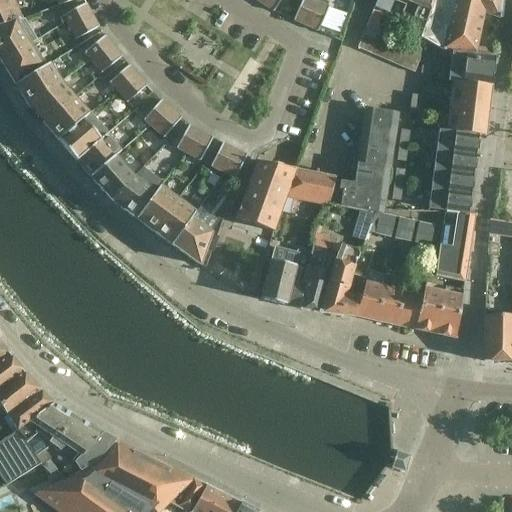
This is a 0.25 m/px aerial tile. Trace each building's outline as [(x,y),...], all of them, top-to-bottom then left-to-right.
[(0,0),(0,27),(21,19),(19,15),(12,0),(0,0)] [(281,0),(265,0),(262,5),(274,13),(281,0)] [(302,0),(293,21),(305,27),(316,3),(309,0),(302,0)] [(347,0),(345,0),(338,19),(355,25),(363,6),(347,0)] [(377,0),(374,9),(366,27),(378,32),(380,33),(387,14),(393,0),(395,0),(415,7),(417,1),(412,0),(377,0)] [(412,0),(417,1),(415,7),(418,9),(413,20),(425,25),(426,24),(427,21),(434,0),(412,0)] [(457,0),(434,0),(426,24),(425,25),(424,29),(421,38),(441,50),(444,51),(450,27),(449,27),(456,1),(457,1),(457,0)] [(501,0),(457,0),(457,1),(456,1),(449,27),(450,27),(444,51),(452,52),(475,55),(475,53),(483,16),(500,18),(502,1),(501,0)] [(328,8),(316,3),(305,27),(318,32),(328,8)] [(92,16),(86,4),(62,17),(69,29),(92,16)] [(99,28),(92,16),(69,29),(75,41),(99,28)] [(21,19),(0,27),(0,61),(1,63),(28,46),(14,24),(22,21),(21,19)] [(378,32),(366,27),(357,49),(369,54),(378,32)] [(389,36),(380,33),(378,32),(369,54),(380,59),(389,36)] [(401,41),(389,36),(380,59),(391,64),(401,41)] [(113,47),(105,37),(84,53),(93,64),(113,47)] [(412,46),(401,41),(391,64),(403,69),(412,46)] [(42,69),(28,46),(1,63),(15,86),(43,70),(42,69)] [(424,51),(412,46),(403,69),(414,74),(424,51)] [(122,58),(113,47),(93,64),(101,74),(122,58)] [(424,49),(423,55),(422,62),(431,63),(433,50),(424,49)] [(475,55),(452,52),(450,63),(447,82),(490,88),(495,56),(475,53),(475,55)] [(431,63),(422,62),(420,75),(429,76),(431,63)] [(49,65),(42,69),(43,70),(15,86),(28,107),(60,83),(49,65)] [(138,77),(129,67),(109,84),(118,94),(138,77)] [(147,87),(138,77),(118,94),(127,104),(147,87)] [(74,99),(60,83),(28,107),(44,125),(74,99)] [(470,90),(452,87),(447,132),(446,133),(477,138),(477,136),(485,137),(490,92),(470,90)] [(411,96),(410,104),(419,105),(420,97),(411,96)] [(89,116),(74,99),(44,125),(58,141),(82,121),(83,121),(89,116)] [(143,121),(154,130),(171,110),(161,101),(143,121)] [(419,105),(410,104),(409,113),(418,114),(419,105)] [(181,119),(171,110),(154,130),(164,139),(181,119)] [(364,110),(358,151),(353,184),(334,182),(328,205),(359,212),(373,215),(379,217),(383,217),(395,134),(398,115),(364,110)] [(90,114),(89,116),(83,121),(82,121),(58,141),(76,162),(100,141),(106,136),(107,134),(90,114)] [(176,149),(188,156),(201,133),(189,126),(176,149)] [(439,131),(436,151),(436,153),(474,158),(477,138),(446,133),(447,132),(439,131)] [(212,139),(201,133),(188,156),(200,162),(212,139)] [(401,133),(399,148),(408,149),(410,134),(401,133)] [(121,153),(106,136),(100,141),(76,162),(90,178),(115,158),(121,153)] [(210,168),(222,174),(234,150),(222,144),(210,168)] [(408,149),(399,148),(397,163),(406,165),(408,149)] [(246,157),(234,150),(222,174),(234,180),(246,157)] [(474,158),(436,153),(433,173),(471,178),(474,158)] [(115,158),(90,178),(111,202),(133,178),(115,158)] [(296,171),(256,162),(235,219),(236,220),(237,220),(273,233),(286,199),(296,171)] [(133,178),(111,202),(136,221),(155,195),(155,194),(159,188),(162,184),(141,170),(133,178)] [(327,208),(328,205),(334,182),(335,179),(296,171),(286,199),(327,208)] [(405,173),(396,172),(394,187),(403,188),(405,173)] [(471,178),(433,173),(430,192),(469,197),(471,178)] [(403,188),(394,187),(392,202),(401,203),(403,188)] [(177,201),(159,188),(155,194),(155,195),(136,221),(154,234),(177,201)] [(469,197),(430,192),(427,211),(444,213),(467,215),(469,197)] [(195,214),(177,201),(154,234),(171,246),(190,220),(190,221),(195,214)] [(436,262),(434,278),(444,280),(464,284),(466,267),(469,252),(474,217),(471,216),(467,215),(444,213),(441,227),(438,247),(436,262)] [(394,219),(383,217),(379,217),(375,235),(391,239),(394,219)] [(190,220),(171,246),(199,267),(210,235),(190,221),(190,220)] [(414,223),(399,220),(395,240),(410,243),(414,223)] [(511,223),(489,220),(488,236),(511,236),(511,223)] [(434,228),(418,225),(414,244),(430,247),(434,228)] [(341,241),(315,235),(313,246),(337,254),(319,313),(354,318),(358,296),(373,252),(361,250),(355,251),(339,247),(341,241)] [(337,254),(313,246),(310,257),(324,261),(322,271),(308,267),(308,268),(307,267),(306,270),(302,285),(305,286),(299,310),(300,310),(299,310),(319,313),(337,254)] [(306,270),(270,262),(260,300),(299,310),(305,286),(302,285),(306,270)] [(358,296),(354,318),(372,322),(382,287),(386,275),(367,270),(363,283),(359,296),(358,296)] [(423,286),(421,295),(414,331),(454,340),(462,293),(423,286)] [(403,291),(382,287),(372,322),(395,327),(403,291)] [(421,295),(403,291),(395,327),(414,331),(421,295)] [(511,317),(511,318),(484,317),(483,362),(511,362),(511,317)] [(0,362),(9,357),(0,346),(0,362)] [(0,391),(23,374),(9,357),(0,362),(0,391)] [(40,391),(23,374),(0,391),(0,408),(6,418),(40,391)] [(0,422),(0,443),(16,432),(16,433),(53,405),(40,391),(6,418),(0,422)] [(77,418),(53,405),(16,433),(25,444),(34,437),(38,434),(49,444),(46,447),(49,449),(56,442),(56,441),(77,418)] [(116,441),(77,418),(56,441),(56,442),(49,449),(57,456),(61,451),(77,462),(72,467),(78,477),(85,474),(116,441)] [(511,428),(498,428),(496,457),(511,457),(511,428)] [(16,432),(0,443),(0,478),(6,487),(40,465),(41,465),(35,458),(25,444),(16,433),(16,432)] [(78,477),(34,495),(57,511),(160,511),(169,504),(192,479),(117,442),(116,441),(85,474),(78,477)] [(50,459),(45,451),(35,458),(41,465),(40,465),(41,466),(50,459)] [(397,452),(396,451),(390,470),(392,470),(392,468),(405,472),(409,457),(397,454),(397,452)] [(192,479),(169,504),(183,511),(237,511),(242,504),(206,486),(193,480),(192,479)]
